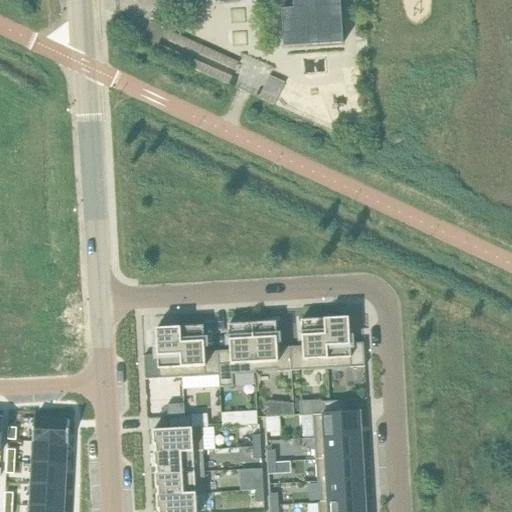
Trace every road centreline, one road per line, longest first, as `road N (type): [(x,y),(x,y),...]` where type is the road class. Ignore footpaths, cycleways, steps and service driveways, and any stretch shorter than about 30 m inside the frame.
road 1 (residential): [(99,302),(365,287),(382,293),(400,511)]
road 2 (residential): [(80,0),(99,302)]
road 3 (residential): [(104,382),(112,511)]
